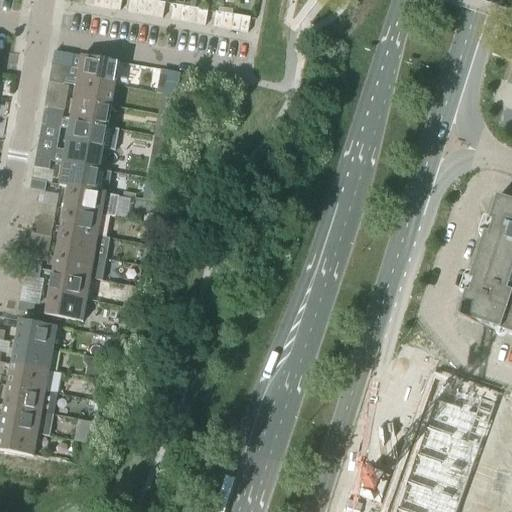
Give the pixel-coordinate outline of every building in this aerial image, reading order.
[(102,9),(103,0),(94,0),(93,7),(102,9)] [(110,10),(111,0),(103,0),(102,9),(110,10)] [(120,0),(111,0),(110,10),(119,12),(120,0)] [(136,15),(138,0),(129,0),(127,13),(136,15)] [(145,16),(147,0),(144,0),(138,0),(136,15),(145,16)] [(153,18),(156,2),(147,0),(145,16),(153,18)] [(164,3),(156,2),(153,18),(162,19),(164,3)] [(179,22),(181,7),(173,5),(170,21),(179,22)] [(187,24),(190,8),(181,7),(179,22),(187,24)] [(196,25),(198,9),(190,8),(187,24),(196,25)] [(207,11),(198,9),(196,25),(204,27),(207,11)] [(221,30),(224,14),(215,13),(213,28),(221,30)] [(230,31),(233,16),(224,14),(221,30),(230,31)] [(238,33),(241,17),(233,16),(230,31),(238,33)] [(250,19),(241,17),(238,33),(247,34),(250,19)] [(81,57),(77,79),(115,86),(119,64),(81,57)] [(52,66),(50,74),(65,77),(67,69),(52,66)] [(160,90),(178,91),(179,71),(162,69),(160,90)] [(64,84),(65,77),(50,74),(48,84),(63,86),(64,84)] [(77,79),(65,77),(64,84),(76,86),(73,100),(111,106),(115,86),(77,79)] [(107,128),(111,106),(73,100),(70,121),(107,128)] [(48,109),(47,117),(62,120),(63,112),(48,109)] [(60,129),(62,120),(47,117),(45,127),(60,129)] [(107,128),(70,121),(66,143),(103,149),(115,151),(119,130),(107,128)] [(100,171),(103,149),(66,143),(62,164),(100,171)] [(36,151),(35,159),(50,162),(51,153),(36,151)] [(48,171),(50,162),(35,159),(33,169),(48,171)] [(96,192),(100,171),(62,164),(58,187),(67,189),(68,188),(96,192)] [(29,190),(38,192),(44,193),(46,184),(30,181),(29,190)] [(106,193),(96,192),(68,188),(67,189),(64,209),(102,216),(106,193)] [(511,204),(497,199),(457,320),(508,336),(511,337),(511,295),(509,291),(511,281),(511,204)] [(98,237),(102,216),(64,209),(60,231),(98,237)] [(38,218),(36,227),(52,229),(53,221),(38,218)] [(50,238),(52,229),(36,227),(35,235),(50,238)] [(60,231),(56,252),(94,259),(106,261),(110,240),(98,237),(60,231)] [(56,252),(52,273),(91,280),(102,282),(106,261),(94,259),(56,252)] [(27,260),(26,268),(41,271),(42,262),(27,260)] [(39,280),(41,271),(26,268),(24,277),(39,280)] [(87,301),(90,280),(52,273),(49,294),(87,301)] [(83,324),(87,301),(49,294),(45,317),(83,324)] [(20,302),(18,311),(33,314),(35,305),(20,302)] [(19,322),(16,344),(53,350),(57,329),(19,322)] [(50,371),(53,350),(16,344),(12,364),(50,371)] [(46,393),(50,371),(12,364),(8,387),(46,393)] [(435,382),(389,511),(458,511),(497,404),(435,382)] [(57,395),(46,393),(8,387),(4,408),(54,416),(57,395)] [(0,416),(0,428),(1,429),(38,435),(50,437),(54,416),(4,408),(3,417),(0,416)] [(0,452),(34,458),(38,435),(1,429),(0,432),(0,452)]
